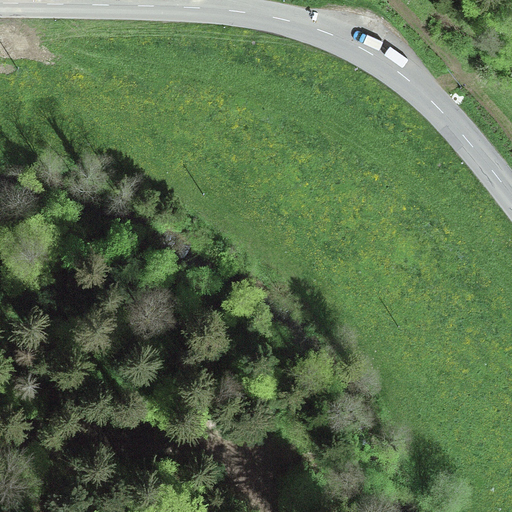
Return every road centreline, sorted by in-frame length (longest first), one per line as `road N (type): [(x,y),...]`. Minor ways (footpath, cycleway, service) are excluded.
road 1 (secondary): [(511,197),(420,88),(320,30),(214,7),(0,2)]
road 2 (track): [(0,444),(265,460),(283,511)]
